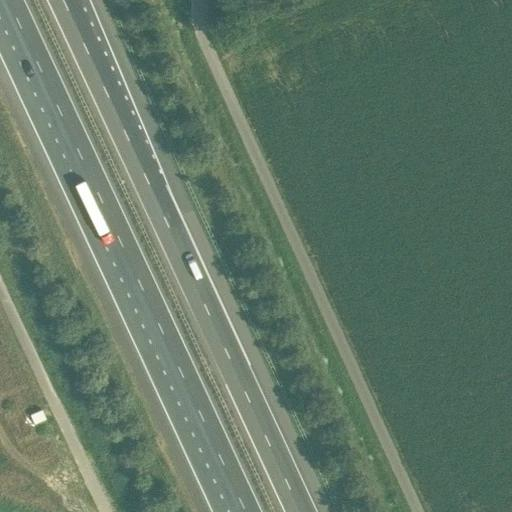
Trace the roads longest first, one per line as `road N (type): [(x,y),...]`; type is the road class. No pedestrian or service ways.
road 1 (motorway): [(7,0),(244,511)]
road 2 (motorway): [(296,511),(62,0)]
